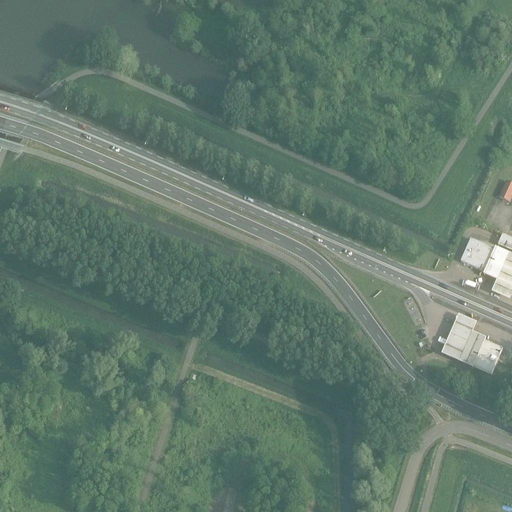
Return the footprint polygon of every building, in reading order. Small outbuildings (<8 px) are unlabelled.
[(511,184),(507,183),(499,199),(509,203),(511,197),(511,184)] [(498,247),(511,252),(511,240),(503,236),(501,241),(498,247)] [(467,263),(486,272),(497,247),(498,245),(479,237),(467,263)] [(511,296),(511,253),(498,247),(497,247),(486,272),(485,274),(497,280),(492,292),(510,300),(511,296)] [(473,367),(484,342),(486,338),(473,332),(477,322),(460,314),(442,354),(473,367)] [(473,367),(492,375),(503,350),(484,342),(473,367)]
